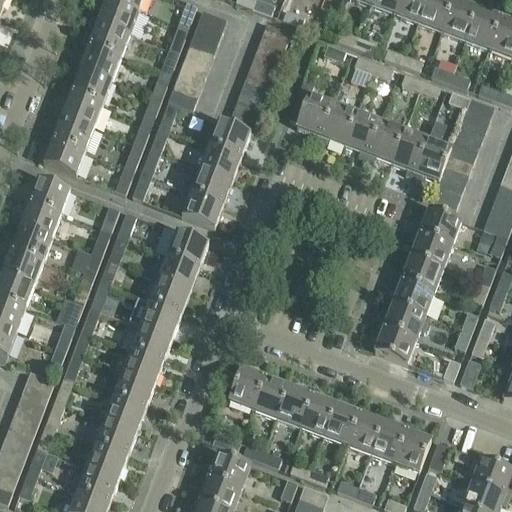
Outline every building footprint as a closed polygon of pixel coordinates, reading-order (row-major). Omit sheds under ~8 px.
[(0,0),(0,21),(8,0),(0,0)] [(145,0),(107,0),(106,4),(139,16),(145,0)] [(246,0),(239,0),(236,7),(254,14),(258,4),(246,0)] [(347,0),(347,1),(371,10),(374,0),(347,0)] [(374,0),(371,10),(395,19),(402,0),(374,0)] [(402,0),(395,19),(418,28),(429,0),(402,0)] [(455,0),(446,0),(446,2),(440,0),(429,0),(418,28),(442,37),(456,0),(455,0)] [(462,8),(464,3),(456,0),(442,37),(465,46),(477,14),(462,8)] [(97,28),(130,40),(139,16),(106,4),(97,28)] [(271,21),(275,11),(258,4),(254,14),(271,21)] [(187,7),(181,23),(191,27),(197,11),(187,7)] [(495,15),(493,20),(477,14),(465,46),(488,55),(502,18),(495,15)] [(283,26),(301,32),(305,22),(287,15),(283,26)] [(228,27),(203,17),(199,28),(224,38),(228,27)] [(511,27),(509,26),(511,21),(502,18),(488,55),(511,64),(511,63),(511,27)] [(83,49),(88,51),(121,63),(130,40),(97,28),(92,26),(83,49)] [(224,38),(199,28),(195,40),(219,49),(224,38)] [(291,39),(267,30),(263,41),(287,50),(291,39)] [(340,36),(337,46),(354,53),(358,42),(340,36)] [(185,43),(175,39),(169,55),(179,59),(185,43)] [(219,49),(195,40),(190,51),(215,61),(219,49)] [(287,50),(263,41),(259,52),(283,61),(287,50)] [(372,59),(376,49),(358,42),(354,53),(372,59)] [(407,47),(404,56),(421,62),(424,53),(407,47)] [(328,50),(324,60),(342,67),(346,57),(328,50)] [(79,75),(112,87),(121,63),(88,51),(79,75)] [(215,61),(190,51),(186,63),(210,72),(215,61)] [(283,61),(259,52),(255,63),(278,73),(283,61)] [(388,54),(384,64),(402,71),(406,60),(388,54)] [(163,71),(173,75),(179,59),(169,55),(163,71)] [(468,82),(472,70),(436,56),(431,68),(468,82)] [(419,77),(422,67),(406,60),(402,71),(419,77)] [(358,62),(354,72),(372,79),(376,68),(358,62)] [(210,72),(186,63),(181,74),(206,83),(210,72)] [(278,73),(255,63),(250,75),(274,84),(278,73)] [(389,86),(393,75),(376,68),(372,79),(389,86)] [(435,72),(431,82),(449,89),(453,78),(435,72)] [(206,83),(181,74),(177,85),(202,95),(206,83)] [(70,98),(103,110),(112,87),(79,75),(70,98)] [(274,84),(250,75),(246,86),(270,94),(274,84)] [(466,95),(470,85),(453,78),(449,89),(466,95)] [(406,80),(402,90),(419,97),(423,86),(406,80)] [(202,95),(177,85),(172,97),(197,106),(202,95)] [(167,91),(157,86),(151,102),(161,106),(167,91)] [(270,94),(246,86),(241,97),(265,106),(270,94)] [(436,104),(440,93),(423,86),(419,97),(436,104)] [(312,138),(310,143),(318,146),(332,109),(311,101),(314,91),(303,87),(289,125),(298,129),(297,133),(312,138)] [(483,90),(479,100),(496,106),(500,96),(483,90)] [(511,112),(511,100),(500,96),(496,106),(511,112)] [(178,112),(193,117),(197,106),(172,97),(168,108),(178,112)] [(265,106),(241,97),(237,108),(261,116),(265,106)] [(449,108),(467,115),(471,104),(453,97),(449,108)] [(61,122),(94,134),(103,110),(70,98),(61,122)] [(145,118),(155,122),(161,106),(151,102),(145,118)] [(471,104),(467,115),(466,116),(490,125),(495,113),(471,104)] [(162,124),(171,128),(178,112),(168,108),(162,124)] [(261,116),(237,108),(233,118),(257,128),(261,116)] [(327,150),(329,145),(344,151),(356,118),(332,109),(318,146),(327,150)] [(490,125),(466,116),(462,127),(486,137),(490,125)] [(257,128),(233,118),(228,130),(251,139),(253,140),(257,128)] [(360,157),(358,161),(366,164),(380,127),(356,118),(344,151),(360,157)] [(52,145),(85,158),(94,134),(61,122),(52,145)] [(228,130),(217,126),(208,150),(242,162),(251,139),(228,130)] [(374,167),(375,163),(391,169),(403,136),(380,127),(366,164),(374,167)] [(486,137),(462,127),(458,138),(481,148),(486,137)] [(149,138),(139,134),(133,149),(143,153),(149,138)] [(407,175),(405,179),(413,182),(427,145),(403,136),(391,169),(407,175)] [(481,148),(458,138),(454,149),(477,158),(481,148)] [(165,144),(156,140),(150,155),(159,159),(165,144)] [(43,169),(76,182),(85,158),(52,145),(43,169)] [(421,185),(423,181),(439,187),(441,183),(445,171),(450,159),(452,155),(427,145),(413,182),(421,185)] [(127,165),(137,168),(143,153),(133,149),(127,165)] [(477,158),(454,149),(452,155),(450,159),(474,168),(477,158)] [(242,162),(208,150),(200,174),(233,186),(242,162)] [(144,171),(153,175),(159,159),(150,155),(144,171)] [(474,168),(450,159),(445,171),(469,180),(474,168)] [(469,180),(445,171),(441,183),(465,192),(469,180)] [(233,186),(200,174),(191,197),(224,210),(233,186)] [(115,196),(125,200),(131,184),(121,180),(115,196)] [(511,182),(504,180),(500,191),(511,195),(511,182)] [(465,192),(441,183),(439,187),(437,194),(460,203),(465,192)] [(70,196),(38,184),(28,209),(61,221),(70,196)] [(132,202),(142,206),(148,191),(138,187),(132,202)] [(511,195),(500,191),(496,202),(511,207),(511,195)] [(432,205),(456,214),(460,203),(437,194),(432,205)] [(182,222),(214,234),(224,210),(191,197),(182,222)] [(511,207),(496,202),(492,213),(511,221),(511,207)] [(61,221),(28,209),(20,231),(52,244),(61,221)] [(119,216),(109,211),(103,227),(113,231),(119,216)] [(511,231),(511,221),(492,213),(487,225),(511,234),(511,231)] [(422,231),(417,230),(414,237),(452,251),(461,227),(429,215),(422,231)] [(136,222),(126,218),(120,234),(130,238),(136,222)] [(483,235),(497,240),(497,241),(507,245),(511,234),(487,225),(483,235)] [(11,256),(43,268),(52,244),(20,231),(11,256)] [(209,249),(176,236),(166,261),(199,274),(209,249)] [(482,236),(476,253),(489,258),(496,241),(482,236)] [(411,245),(416,247),(410,263),(443,275),(452,251),(414,237),(411,245)] [(490,259),(500,263),(507,245),(497,241),(490,259)] [(107,248),(97,244),(91,259),(101,262),(107,248)] [(123,254),(114,250),(108,265),(118,269),(123,254)] [(43,268),(11,256),(2,279),(34,292),(43,268)] [(85,275),(95,279),(101,262),(91,259),(85,275)] [(199,274),(166,261),(158,284),(190,297),(199,274)] [(404,279),(400,277),(397,285),(434,299),(443,275),(410,263),(404,279)] [(102,282),(111,286),(118,269),(108,265),(102,282)] [(495,275),(485,271),(479,288),(489,292),(495,275)] [(511,283),(511,280),(503,277),(496,295),(506,299),(511,283)] [(0,283),(0,305),(25,315),(34,292),(2,279),(0,283)] [(148,308),(181,321),(190,297),(158,284),(148,308)] [(393,293),(398,295),(392,310),(425,322),(434,299),(397,285),(393,293)] [(472,306),(482,310),(489,292),(479,288),(472,306)] [(89,295),(78,291),(73,307),(83,310),(89,295)] [(489,312),(499,316),(506,299),(496,295),(489,312)] [(105,301),(96,297),(90,313),(99,317),(105,301)] [(137,304),(128,328),(139,332),(172,344),(181,321),(148,308),(137,304)] [(25,315),(0,305),(0,332),(16,339),(25,315)] [(67,322),(77,326),(83,310),(73,307),(67,322)] [(429,325),(424,323),(425,322),(392,310),(386,326),(382,324),(379,331),(416,346),(420,336),(423,337),(427,337),(430,329),(429,325)] [(84,328),(93,332),(99,317),(90,313),(84,328)] [(477,323),(467,319),(461,336),(471,340),(477,323)] [(494,331),(484,327),(478,342),(488,346),(494,331)] [(376,339),(380,341),(375,357),(407,369),(416,346),(379,331),(376,339)] [(0,359),(7,362),(16,339),(0,332),(0,359)] [(131,355),(163,368),(172,344),(139,332),(131,355)] [(454,354),(464,358),(471,340),(461,336),(454,354)] [(71,342),(61,338),(55,353),(65,357),(71,342)] [(472,358),(482,362),(488,346),(478,342),(472,358)] [(87,348),(78,345),(72,360),(82,364),(87,348)] [(49,369),(59,372),(65,357),(55,353),(49,369)] [(163,368),(131,355),(122,379),(154,391),(163,368)] [(66,375),(76,379),(82,364),(72,360),(66,375)] [(459,370),(450,366),(443,383),(453,387),(459,370)] [(469,366),(460,389),(472,394),(481,370),(469,366)] [(242,374),(229,407),(253,416),(267,378),(259,375),(258,380),(242,374)] [(55,386),(31,377),(26,389),(50,398),(55,386)] [(274,386),(276,382),(267,378),(253,416),(276,425),(289,392),(274,386)] [(112,403),(145,415),(154,391),(122,379),(112,403)] [(511,382),(503,406),(511,409),(511,382)] [(22,400),(46,409),(50,398),(26,389),(22,400)] [(70,395),(60,391),(54,407),(64,410),(70,395)] [(306,393),(305,398),(289,392),(276,425),(300,434),(315,396),(306,393)] [(321,404),(323,399),(315,396),(300,434),(324,443),(337,410),(321,404)] [(18,411),(42,420),(46,409),(22,400),(18,411)] [(145,415),(112,403),(104,425),(136,438),(145,415)] [(49,422),(58,426),(64,410),(54,407),(49,422)] [(354,411),(352,415),(337,410),(324,443),(347,452),(362,414),(354,411)] [(13,422),(38,432),(42,420),(18,411),(13,422)] [(368,421),(370,417),(362,414),(347,452),(371,460),(383,427),(368,421)] [(9,434),(33,443),(38,432),(13,422),(9,434)] [(95,449),(127,461),(136,438),(104,425),(95,449)] [(401,429),(399,433),(383,427),(371,460),(394,469),(409,432),(401,429)] [(418,478),(431,445),(415,439),(416,435),(409,432),(394,469),(418,478)] [(33,443),(9,434),(5,445),(29,454),(33,443)] [(52,442),(43,438),(37,454),(46,458),(52,442)] [(241,446),(217,438),(213,450),(236,459),(241,446)] [(29,454),(5,445),(1,456),(25,465),(29,454)] [(429,472),(441,476),(450,453),(438,448),(429,472)] [(127,461),(95,449),(86,473),(118,485),(127,461)] [(246,451),(242,461),(260,468),(264,457),(246,451)] [(31,469),(40,472),(46,458),(37,454),(31,469)] [(25,465),(1,456),(0,457),(0,468),(21,476),(25,465)] [(278,474),(282,464),(264,457),(260,468),(278,474)] [(250,471),(217,459),(210,475),(206,474),(203,482),(240,496),(250,471)] [(511,495),(511,494),(507,493),(511,480),(511,476),(481,464),(472,488),(510,502),(511,495)] [(21,476),(0,468),(0,481),(16,488),(21,476)] [(293,468),(289,479),(307,485),(311,475),(293,468)] [(77,496),(109,509),(118,485),(86,473),(77,496)] [(325,492),(328,482),(311,475),(307,485),(325,492)] [(437,482),(427,478),(420,495),(430,499),(437,482)] [(16,488),(0,481),(0,494),(12,499),(16,488)] [(200,489),(204,491),(198,506),(213,511),(234,511),(240,496),(203,482),(200,489)] [(19,501),(28,505),(34,489),(25,485),(19,501)] [(291,507),(298,489),(288,485),(281,503),(291,507)] [(341,486),(337,496),(355,503),(359,492),(341,486)] [(500,511),(501,509),(506,511),(510,502),(472,488),(463,511),(464,511),(500,511)] [(328,501),(304,492),(300,503),(324,511),(328,501)] [(372,509),(376,499),(359,492),(355,503),(372,509)] [(0,507),(8,511),(12,499),(0,494),(0,507)] [(413,511),(425,511),(430,499),(420,495),(413,511)] [(107,511),(109,509),(77,496),(70,511),(107,511)] [(296,511),(324,511),(300,503),(296,511)] [(405,511),(406,510),(388,503),(384,511),(405,511)]
